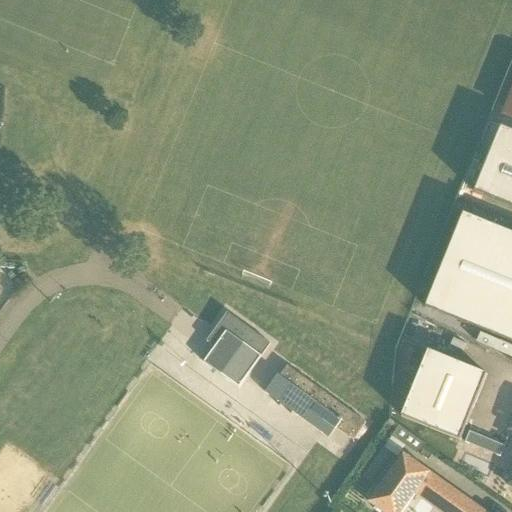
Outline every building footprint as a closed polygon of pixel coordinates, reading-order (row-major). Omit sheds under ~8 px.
[(511,131),(502,127),(475,193),(511,208),(511,131)] [(511,233),(464,214),(425,308),(427,309),(511,343),(511,233)] [(239,389),(271,345),(227,313),(207,342),(215,348),(204,363),(239,389)] [(428,351),(401,417),(461,442),(488,375),(428,351)] [(336,429),(354,441),(366,424),(288,367),(280,377),(278,375),(266,393),(329,439),(336,429)] [(381,511),(403,511),(430,475),(431,474),(404,455),(369,503),(381,511)] [(482,511),(455,492),(454,493),(441,511),(482,511)]
